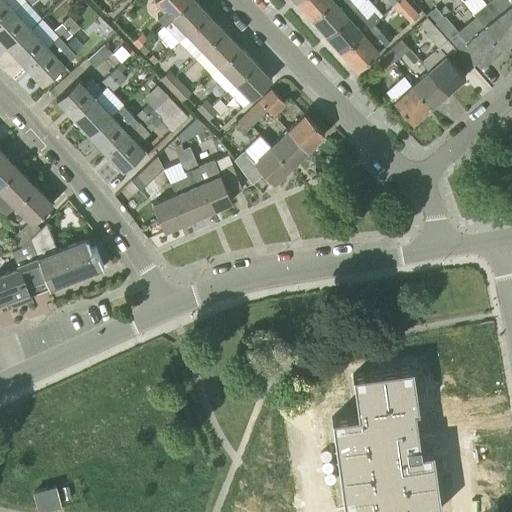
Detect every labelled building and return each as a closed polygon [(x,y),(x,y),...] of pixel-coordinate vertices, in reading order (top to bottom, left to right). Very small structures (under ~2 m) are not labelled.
[(0,0),(0,23),(15,10),(5,0),(0,0)] [(165,22),(188,0),(154,0),(163,9),(158,14),(165,22)] [(208,13),(196,0),(188,0),(165,22),(181,39),(187,32),(208,13)] [(296,0),(312,17),(330,0),(296,0)] [(330,0),(312,17),(327,34),(358,7),(351,0),(330,0)] [(405,0),(399,0),(393,6),(398,11),(408,3),(405,0)] [(484,0),(486,2),(473,12),(476,15),(502,47),(511,39),(511,21),(494,0),(484,0)] [(511,0),(494,0),(511,21),(511,0)] [(437,6),(427,15),(434,23),(444,15),(437,6)] [(342,51),(374,23),(379,18),(373,12),(367,17),(358,7),(327,34),(342,51)] [(15,10),(0,23),(0,37),(9,48),(31,27),(15,10)] [(224,28),(208,13),(187,32),(203,49),(224,28)] [(434,23),(427,15),(420,21),(427,29),(434,23)] [(458,30),(444,15),(434,23),(446,37),(457,49),(457,48),(460,51),(473,67),(481,60),(484,63),(502,47),(476,15),(458,30)] [(62,23),(71,33),(78,27),(69,16),(62,23)] [(71,33),(62,23),(55,29),(64,40),(71,33)] [(381,32),(374,23),(342,51),(358,69),(380,50),(371,40),(381,32)] [(437,45),(446,37),(434,23),(427,29),(425,31),(437,45)] [(31,27),(9,48),(26,66),(48,45),(31,27)] [(240,45),(224,28),(203,49),(219,65),(240,45)] [(139,48),(147,39),(141,33),(132,41),(139,48)] [(147,39),(139,48),(144,53),(153,45),(147,39)] [(112,52),(104,43),(87,58),(95,66),(112,52)] [(48,45),(26,66),(43,84),(65,64),(48,45)] [(256,62),(240,45),(219,65),(235,82),(256,62)] [(384,53),(392,63),(398,57),(390,48),(384,53)] [(465,75),(441,48),(437,51),(435,49),(421,60),(449,90),(465,75)] [(392,63),(384,53),(378,59),(386,68),(392,63)] [(449,90),(421,60),(420,61),(429,70),(412,85),(431,106),(449,90)] [(122,62),(118,66),(122,72),(127,67),(122,62)] [(272,79),(256,62),(235,82),(252,99),(272,79)] [(110,74),(119,84),(126,77),(117,67),(110,74)] [(166,85),(176,76),(169,69),(160,78),(166,85)] [(119,84),(110,74),(103,81),(112,91),(119,84)] [(166,85),(182,100),(191,91),(176,76),(166,85)] [(431,106),(412,85),(405,77),(387,92),(413,122),(431,106)] [(73,117),(95,96),(79,78),(57,99),(73,117)] [(286,103),(285,102),(272,88),(259,100),(274,115),(286,103)] [(188,116),(168,95),(155,107),(160,113),(157,116),(160,120),(171,132),(188,116)] [(95,96),(73,117),(90,134),(112,114),(95,96)] [(203,113),(212,105),(206,99),(197,107),(203,113)] [(251,125),(258,119),(266,111),(271,117),(274,115),(259,100),(242,116),(251,125)] [(150,102),(136,116),(141,121),(155,107),(150,102)] [(106,152),(141,121),(136,116),(135,115),(134,116),(122,104),(112,114),(90,134),(106,152)] [(212,105),(203,113),(208,119),(217,110),(212,105)] [(141,121),(146,126),(157,116),(160,113),(155,107),(141,121)] [(288,129),(308,150),(325,133),(305,113),(288,129)] [(178,134),(181,141),(207,127),(197,116),(178,134)] [(251,125),(242,116),(236,122),(245,131),(251,125)] [(149,131),(149,130),(146,126),(141,121),(106,152),(123,170),(145,150),(138,142),(149,131)] [(308,150),(288,129),(271,145),(291,166),(308,150)] [(291,166),(271,145),(260,134),(234,159),(253,183),(264,172),(274,182),(291,166)] [(195,156),(190,147),(183,150),(178,152),(182,162),(195,156)] [(0,182),(16,166),(0,149),(0,182)] [(155,176),(154,175),(163,167),(157,154),(146,166),(131,179),(141,189),(155,176)] [(182,162),(185,171),(187,174),(171,181),(175,193),(188,220),(210,210),(191,168),(199,165),(195,156),(182,162)] [(191,168),(210,210),(232,201),(229,193),(242,187),(232,163),(219,169),(214,159),(199,165),(191,168)] [(0,208),(5,214),(15,204),(35,184),(16,166),(0,182),(0,208)] [(15,204),(33,222),(53,203),(35,184),(15,204)] [(188,220),(175,193),(153,202),(165,230),(188,220)] [(29,237),(49,286),(49,287),(103,266),(103,267),(104,267),(96,246),(91,248),(88,238),(56,250),(46,220),(39,227),(29,237)] [(19,247),(29,237),(39,227),(33,222),(30,226),(27,222),(11,238),(19,247)] [(30,296),(31,295),(30,293),(49,286),(29,237),(19,247),(12,249),(17,264),(18,267),(0,273),(0,298),(3,306),(30,295),(30,296)] [(357,505),(357,511),(421,511),(442,509),(433,450),(422,451),(416,411),(419,411),(413,366),(353,375),(359,414),(332,418),(345,506),(357,505)] [(35,489),(41,509),(41,510),(61,504),(64,503),(59,484),(58,483),(55,484),(35,489)]
